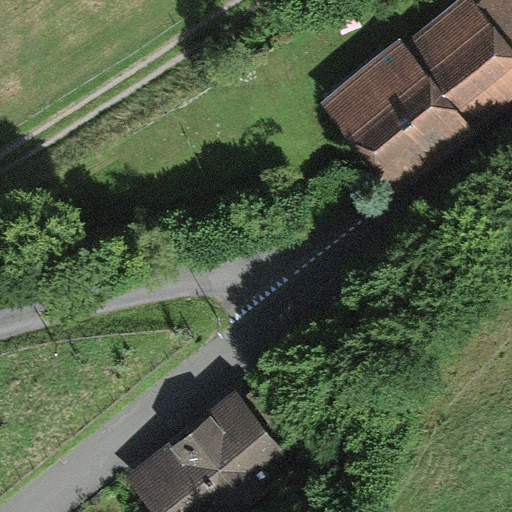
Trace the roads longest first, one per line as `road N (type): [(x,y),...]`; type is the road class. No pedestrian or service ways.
road 1 (unclassified): [(313,281),(35,511)]
road 2 (unclassified): [(313,281),(246,269),(0,318)]
road 3 (track): [(0,162),(265,0)]
road 4 (residential): [(511,129),(313,281)]
